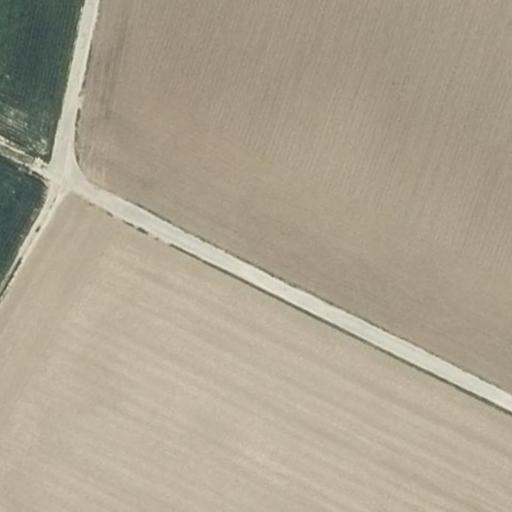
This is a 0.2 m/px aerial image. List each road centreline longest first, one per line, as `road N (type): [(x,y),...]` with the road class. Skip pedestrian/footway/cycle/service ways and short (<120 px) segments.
road 1 (track): [(0,150),(511,409)]
road 2 (track): [(94,0),(58,180),(0,277)]
